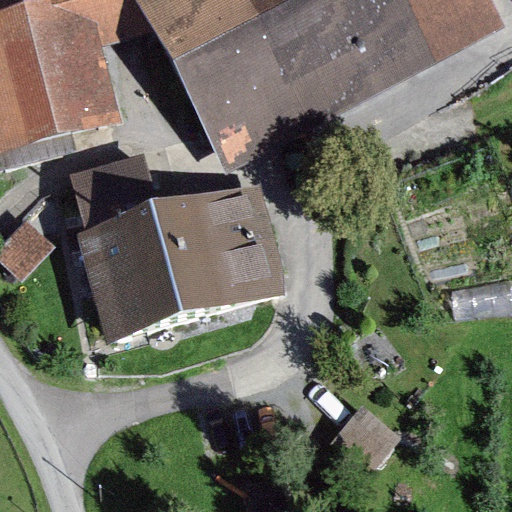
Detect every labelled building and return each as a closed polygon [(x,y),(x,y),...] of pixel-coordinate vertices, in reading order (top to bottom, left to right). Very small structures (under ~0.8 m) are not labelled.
[(0,0),(0,169),(124,137),(102,57),(150,44),(134,13),(126,0),(0,0)] [(126,0),(134,13),(158,0),(126,0)] [(227,188),(507,40),(485,0),(158,0),(134,13),(150,44),(227,188)] [(70,189),(87,248),(166,226),(149,166),(70,189)] [(87,248),(78,251),(110,363),(229,329),(285,308),(285,277),(261,195),(197,217),(166,226),(87,248)] [(0,259),(0,268),(23,290),(56,255),(29,229),(0,259)]
